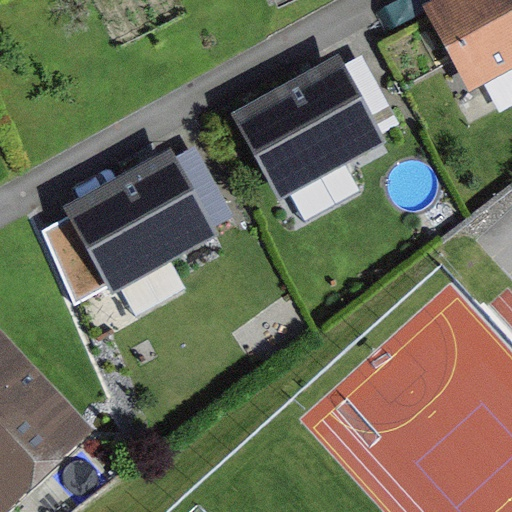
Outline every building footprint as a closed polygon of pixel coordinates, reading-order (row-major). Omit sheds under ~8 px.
[(511,0),(455,0),(437,10),(475,81),(511,60),(511,0)] [(284,189),(372,141),(333,71),(246,119),(284,189)] [(78,212),(117,283),(230,218),(215,192),(189,207),(165,164),(78,212)] [(0,393),(14,381),(0,366),(0,393)] [(0,487),(5,493),(65,437),(14,381),(0,393),(0,487)]
